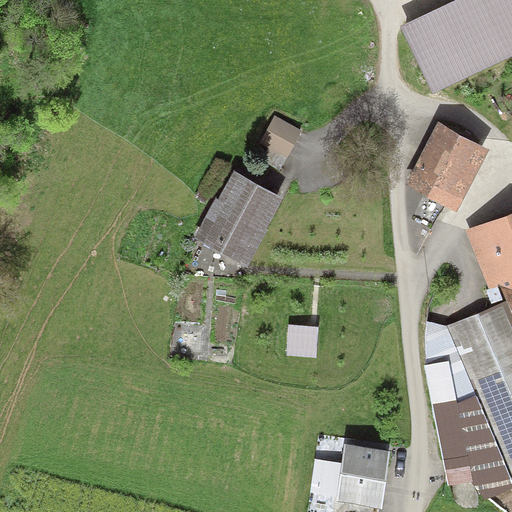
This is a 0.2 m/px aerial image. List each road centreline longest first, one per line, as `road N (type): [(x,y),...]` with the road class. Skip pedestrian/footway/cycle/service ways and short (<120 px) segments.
road 1 (track): [(511,164),(403,287)]
road 2 (track): [(246,270),(402,277)]
road 3 (track): [(390,106),(452,117),(511,160)]
